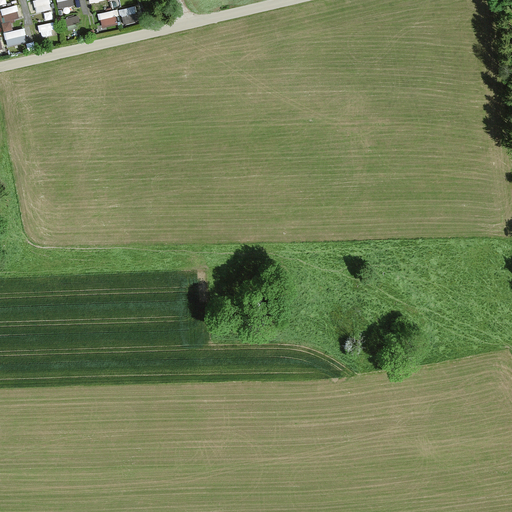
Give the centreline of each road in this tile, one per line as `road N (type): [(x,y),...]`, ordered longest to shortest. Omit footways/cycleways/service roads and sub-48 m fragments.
road 1 (residential): [(301,0),(0,67)]
road 2 (track): [(494,0),(511,174)]
